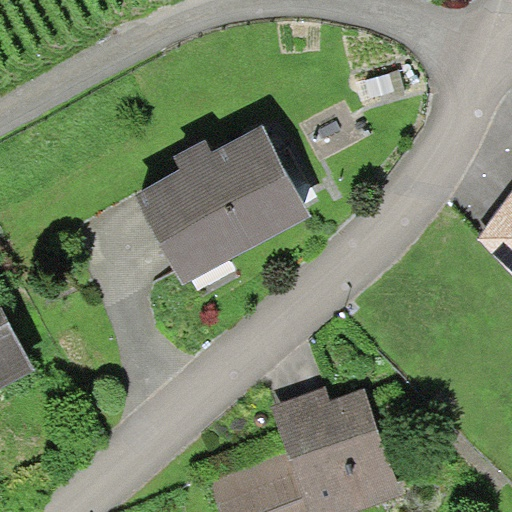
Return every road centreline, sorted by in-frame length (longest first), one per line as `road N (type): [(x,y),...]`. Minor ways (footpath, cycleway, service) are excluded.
road 1 (residential): [(84,511),(305,309),(432,179),(494,27)]
road 2 (residential): [(494,27),(312,3),(228,14),(159,39),(0,124)]
